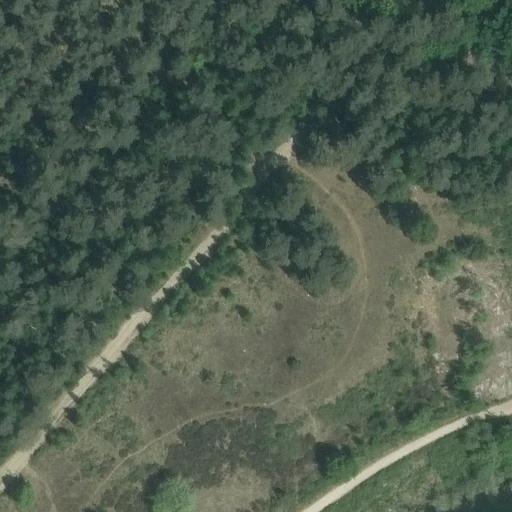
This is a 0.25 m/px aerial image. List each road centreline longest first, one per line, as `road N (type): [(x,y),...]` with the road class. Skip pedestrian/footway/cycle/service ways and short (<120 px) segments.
road 1 (unknown): [(379,30),(0,462)]
road 2 (track): [(311,511),(367,470),(511,413)]
